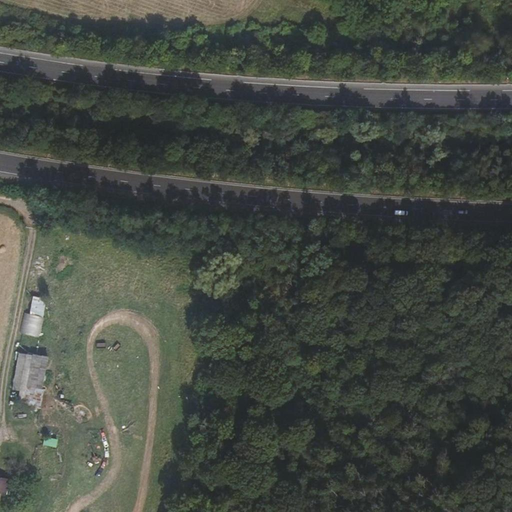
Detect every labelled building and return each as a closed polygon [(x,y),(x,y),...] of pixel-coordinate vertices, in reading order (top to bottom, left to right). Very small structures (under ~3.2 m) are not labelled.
[(37,277),(31,314),(43,317),(49,277),(37,277)] [(13,389),(27,391),(27,387),(32,355),(20,353),(13,389)] [(32,355),(27,387),(32,387),(37,355),(32,355)] [(37,355),(32,387),(42,389),(48,357),(37,355)] [(14,489),(13,498),(23,499),(24,490),(14,489)]
